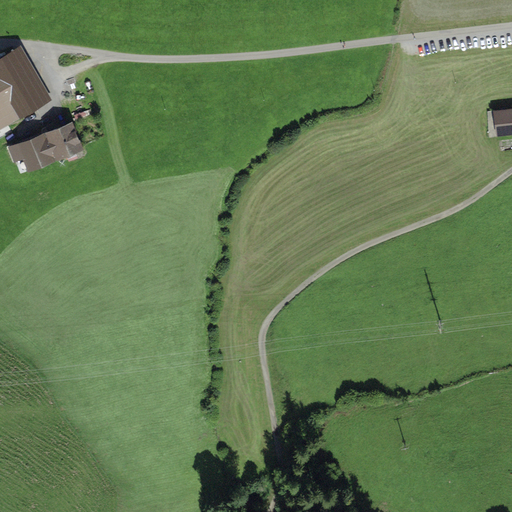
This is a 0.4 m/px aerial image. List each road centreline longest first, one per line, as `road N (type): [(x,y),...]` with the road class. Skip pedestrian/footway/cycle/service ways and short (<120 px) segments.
road 1 (track): [(511,24),(159,60),(0,43)]
road 2 (track): [(270,511),(281,455),(262,353),(278,306),(365,247),(471,203),(511,174)]
